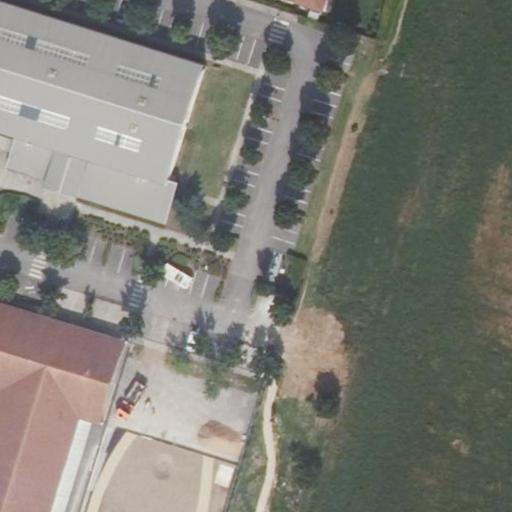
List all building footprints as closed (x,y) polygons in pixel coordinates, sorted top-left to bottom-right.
[(0,0),(0,128),(19,134),(18,138),(0,132),(0,145),(14,149),(14,151),(24,155),(25,153),(40,158),(35,173),(51,178),(49,185),(169,223),(182,181),(172,178),(208,65),(0,0)] [(24,155),(14,151),(9,165),(35,173),(40,158),(25,153),(24,155)] [(91,390),(108,334),(0,301),(0,378),(4,379),(55,395),(60,381),(91,390)] [(104,423),(129,341),(108,334),(91,390),(60,381),(55,395),(4,379),(0,378),(0,392),(1,392),(0,395),(0,455),(65,475),(53,511),(66,511),(94,420),(104,423)] [(53,511),(65,475),(0,455),(0,511),(53,511)]
